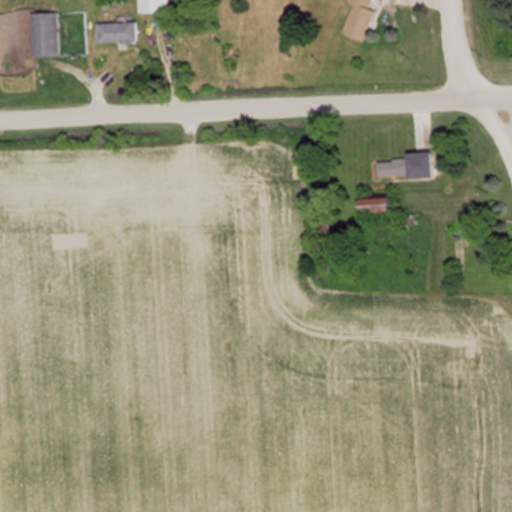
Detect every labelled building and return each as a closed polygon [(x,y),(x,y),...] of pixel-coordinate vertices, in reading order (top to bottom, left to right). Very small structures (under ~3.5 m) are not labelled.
[(179,10),(178,0),(149,0),(150,12),(179,10)] [(383,8),(377,6),(379,0),(354,0),(360,3),(349,32),(372,40),(383,8)] [(66,56),(66,12),(38,12),(38,56),(66,56)] [(105,21),(105,42),(145,42),(145,21),(105,21)] [(443,154),(381,157),(382,178),(444,176),(443,154)] [(405,212),(405,197),(375,197),(375,212),(405,212)]
